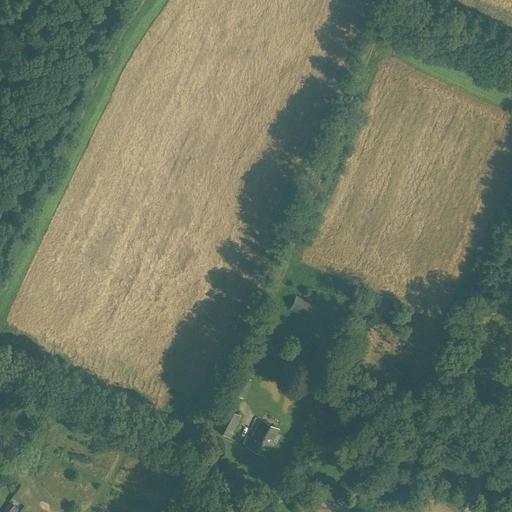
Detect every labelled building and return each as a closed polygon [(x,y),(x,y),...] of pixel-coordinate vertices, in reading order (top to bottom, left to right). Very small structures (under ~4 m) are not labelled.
[(314,305),(296,295),(289,309),(307,318),(314,305)] [(251,380),(238,374),(230,394),(242,398),(251,380)] [(241,415),(225,407),(214,429),(230,438),(241,415)] [(279,428),(259,418),(245,446),(264,456),(279,428)] [(10,502),(1,511),(17,511),(19,509),(10,502)]
